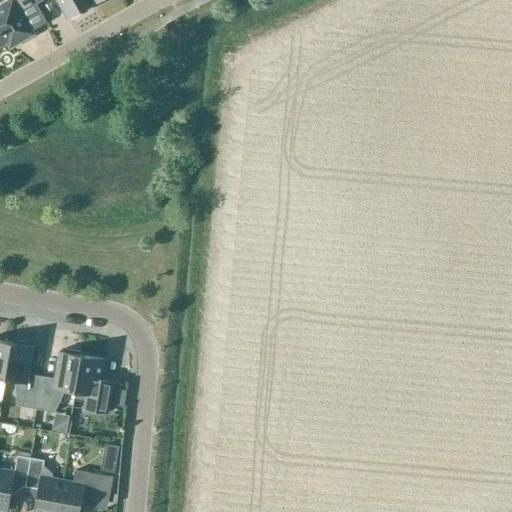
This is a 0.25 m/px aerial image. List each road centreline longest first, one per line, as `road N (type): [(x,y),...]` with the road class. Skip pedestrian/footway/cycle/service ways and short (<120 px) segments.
road 1 (residential): [(136,511),(146,352),(116,323),(0,300)]
road 2 (residential): [(0,92),(165,0)]
